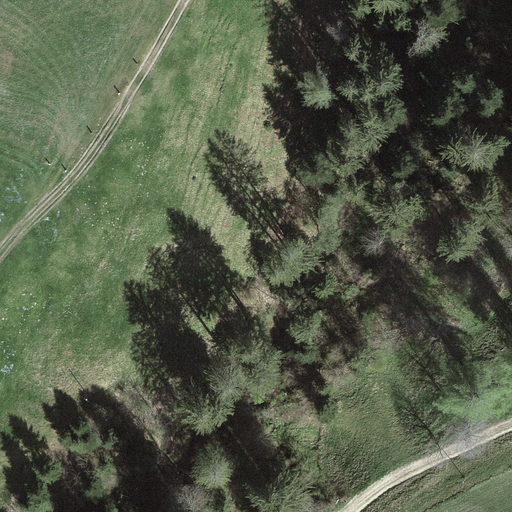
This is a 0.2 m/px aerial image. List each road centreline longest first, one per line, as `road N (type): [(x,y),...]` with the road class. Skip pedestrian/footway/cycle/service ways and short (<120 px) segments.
road 1 (track): [(178,0),(0,250)]
road 2 (track): [(347,511),(400,475),(511,421)]
